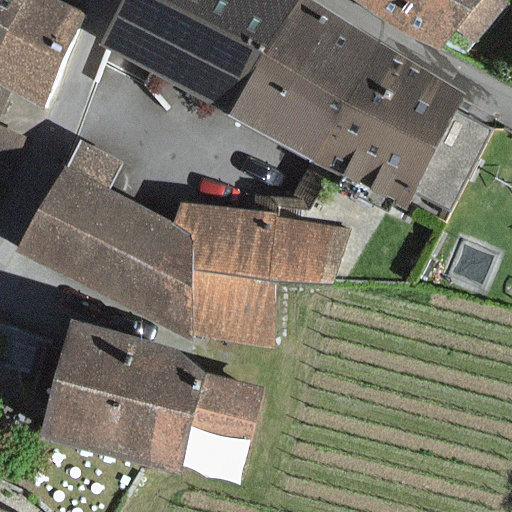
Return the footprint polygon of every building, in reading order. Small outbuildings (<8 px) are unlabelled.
[(0,0),(0,42),(19,0),(0,0)] [(80,14),(50,0),(19,0),(0,42),(0,88),(10,94),(38,110),(80,14)] [(293,0),(135,0),(108,52),(226,117),(293,0)] [(302,0),(293,0),(226,117),(306,163),(369,39),(302,0)] [(350,0),(433,48),(452,29),(471,44),(507,3),(502,0),(350,0)] [(461,90),(369,39),(306,163),(328,174),(388,203),(403,210),(461,90)] [(0,88),(0,185),(6,188),(26,144),(0,130),(0,116),(10,94),(0,88)] [(74,140),(59,169),(106,192),(121,163),(74,140)] [(106,192),(59,169),(13,254),(185,340),(185,330),(189,240),(171,224),(106,192)] [(178,204),(171,224),(189,240),(185,330),(274,349),(279,281),(329,285),(332,277),(352,274),(388,203),(328,174),(308,210),(279,209),(277,215),(178,204)] [(62,322),(32,439),(174,474),(178,464),(238,480),(259,387),(191,370),(174,351),(62,322)]
